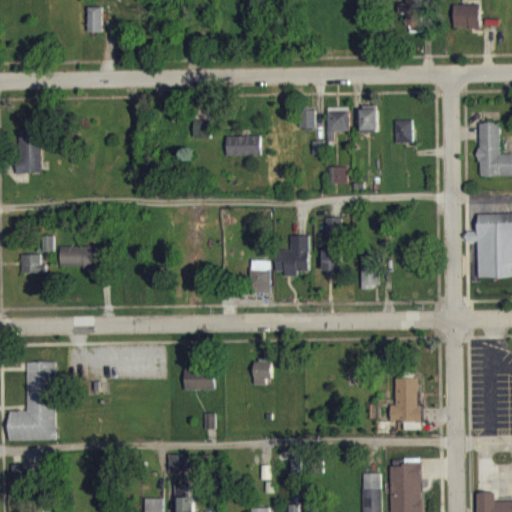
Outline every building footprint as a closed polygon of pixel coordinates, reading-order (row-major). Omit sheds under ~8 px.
[(407,33),(423,34),(424,7),(401,7),(400,20),(407,21),(407,33)] [(481,12),(455,13),(455,36),(481,35),(481,12)] [(105,15),(90,14),(89,39),(104,40),(105,15)] [(363,140),(380,140),(380,114),(362,114),(363,140)] [(302,137),(317,137),(318,115),(303,115),(302,137)] [(351,139),(351,115),(329,115),(329,149),(337,149),(337,139),(351,139)] [(195,127),(196,144),(211,143),(211,127),(195,127)] [(398,151),(415,150),(414,127),(397,128),(398,151)] [(502,131),(481,130),(481,183),(511,183),(511,161),(502,161),(502,131)] [(44,181),(43,137),(20,137),(21,181),(44,181)] [(228,144),(229,164),(263,164),(262,143),(228,144)] [(314,163),(326,162),(326,148),(314,148),(314,163)] [(349,174),(330,175),(331,192),(350,191),(349,174)] [(511,220),(480,221),(480,239),(468,239),(468,249),(480,249),(481,286),(511,285),(511,220)] [(330,257),(344,257),(343,223),(329,224),(330,257)] [(312,243),(294,243),(294,258),(279,258),(279,279),(288,279),(288,284),(300,284),(300,279),(312,279),(312,243)] [(56,244),(44,244),(44,259),(56,259),(56,244)] [(62,254),(63,276),(104,275),(104,253),(62,254)] [(326,280),(345,280),(345,258),(326,258),(326,280)] [(46,262),(24,263),(25,281),(47,280),(46,262)] [(364,295),(382,295),(383,264),(365,263),(364,295)] [(253,294),(272,294),(273,268),(254,268),(253,294)] [(256,368),(256,390),(274,390),(273,368),(256,368)] [(30,370),(30,419),(12,420),(12,448),(59,448),(58,369),(30,370)] [(187,398),(217,397),(217,375),(187,376),(187,398)] [(398,386),(398,413),(393,413),(393,430),(406,430),(406,438),(423,437),(422,386),(398,386)] [(207,437),(217,437),(217,421),(207,421),(207,437)] [(191,478),(192,463),(170,462),(170,477),(191,478)] [(303,482),(303,466),(291,467),(291,482),(303,482)] [(393,511),(425,511),(424,472),(393,473),(393,511)] [(29,489),(30,473),(15,473),(14,489),(29,489)] [(364,511),(383,511),(383,481),(364,481),(364,511)] [(179,511),(196,511),(198,494),(180,493),(179,511)] [(511,511),(511,508),(497,509),(497,500),(480,500),(479,511),(511,511)]
